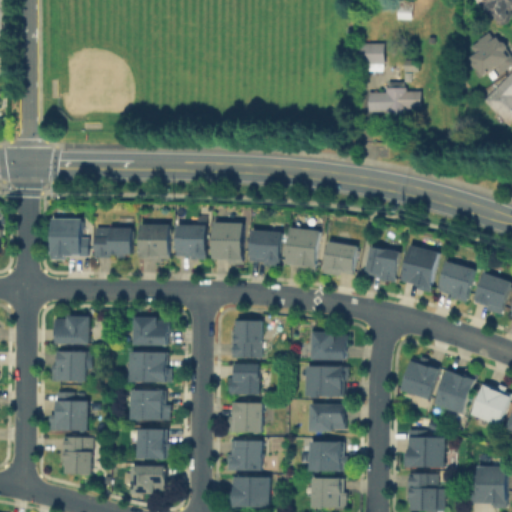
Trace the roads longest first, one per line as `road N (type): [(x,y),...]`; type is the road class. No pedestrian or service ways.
road 1 (residential): [(0,287),(318,301),(423,323),(511,354)]
road 2 (secondary): [(511,221),(332,177),(131,166)]
road 3 (residential): [(28,165),(24,489)]
road 4 (residential): [(204,292),(198,511)]
road 5 (residential): [(390,316),(378,382),(377,511)]
